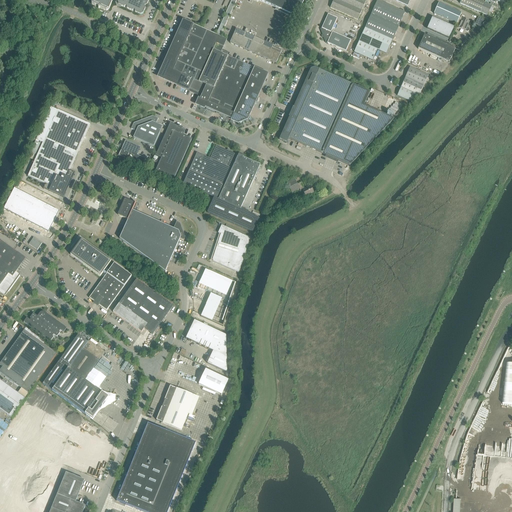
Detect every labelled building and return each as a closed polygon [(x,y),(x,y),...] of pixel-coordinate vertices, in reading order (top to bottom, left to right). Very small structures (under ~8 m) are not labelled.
[(91,0),(91,2),(91,4),(98,7),(98,9),(100,8),(106,11),(109,10),(113,0),(118,0),(117,2),(119,5),(139,14),(143,13),(149,0),(91,0)] [(257,0),(277,9),(276,11),(290,17),(291,15),(296,17),(303,0),(257,0)] [(333,0),(330,8),(358,20),(366,0),(333,0)] [(377,0),(365,28),(354,52),(372,61),(377,50),(386,54),(405,13),(377,0)] [(461,0),(460,4),(487,16),(492,7),(476,0),(461,0)] [(434,14),(444,19),(456,24),(457,24),(457,23),(459,24),(458,28),(465,31),(467,32),(468,31),(469,31),(469,30),(469,29),(469,28),(467,28),(469,22),(460,17),(461,13),(438,3),(434,14)] [(328,43),(346,51),(351,40),(331,32),(337,19),(328,15),(322,28),(321,28),(320,30),(325,43),(327,44),(328,43)] [(480,21),(472,17),(470,21),(478,25),(480,21)] [(427,28),(427,30),(449,39),(449,38),(453,29),(454,29),(454,28),(432,18),(431,19),(427,28)] [(222,50),(227,40),(184,21),(160,77),(201,95),(197,104),(240,123),(248,120),(268,74),(226,56),(228,53),(222,50)] [(282,50),(236,29),(230,43),(276,64),(282,50)] [(440,59),(449,63),(455,49),(424,35),(418,49),(413,61),(435,71),(440,59)] [(467,40),(461,47),(463,49),(469,42),(467,40)] [(401,87),(414,94),(419,96),(428,76),(410,67),(401,87)] [(288,139),(350,166),(394,120),(364,106),(366,101),(370,92),(361,89),(357,87),(352,85),(314,68),(310,69),(293,108),(293,107),(288,117),(289,117),(279,140),(287,143),(288,139)] [(419,96),(414,94),(401,87),(397,96),(411,102),(412,100),(413,101),(419,96)] [(28,177),(60,191),(90,125),(57,110),(28,177)] [(131,129),(136,131),(133,138),(153,147),(162,127),(156,124),(158,119),(152,116),(134,123),(131,129)] [(161,159),(155,172),(174,180),(191,140),(182,136),(185,131),(187,132),(187,131),(182,129),(183,128),(182,128),(182,129),(178,127),(179,127),(178,127),(170,124),(156,156),(161,159)] [(119,156),(134,162),(140,148),(126,141),(119,156)] [(260,165),(243,158),(243,157),(243,156),(242,156),(239,155),(239,156),(216,146),(210,159),(197,153),(183,184),(214,198),(207,213),(253,233),(259,219),(248,214),(240,210),(259,168),(260,165)] [(287,183),(292,193),(299,189),(300,191),(302,190),(306,198),(314,194),(310,186),(304,189),(301,182),(297,184),(295,179),(287,183)] [(14,189),(4,209),(48,232),(59,212),(14,189)] [(118,214),(119,216),(128,220),(127,221),(128,221),(120,239),(165,272),(180,239),(184,241),(185,238),(180,224),(177,222),(174,229),(133,211),(136,203),(135,204),(126,200),(124,201),(118,214)] [(221,234),(212,260),(213,260),(213,262),(239,273),(250,238),(221,225),(218,233),(221,234)] [(42,244),(34,238),(29,244),(37,250),(42,244)] [(105,272),(107,270),(108,271),(110,267),(108,265),(111,262),(81,240),(70,255),(100,277),(103,273),(106,275),(107,274),(105,272)] [(5,296),(19,276),(20,275),(16,272),(26,259),(1,241),(0,241),(0,292),(5,296)] [(111,269),(107,274),(106,275),(89,298),(107,311),(110,306),(128,281),(131,276),(114,264),(111,269)] [(197,288),(225,300),(233,282),(205,270),(197,288)] [(144,329),(152,335),(173,306),(136,280),(113,312),(141,333),(144,329)] [(25,322),(50,340),(52,337),(56,340),(58,338),(56,336),(60,330),(62,332),(65,329),(46,315),(47,314),(45,313),(44,312),(42,312),(41,313),(40,313),(39,314),(37,318),(33,315),(30,321),(28,319),(25,322)] [(186,339),(204,347),(212,329),(194,320),(186,339)] [(212,329),(204,347),(213,351),(207,364),(227,373),(226,335),(212,329)] [(0,365),(2,367),(0,370),(0,372),(28,393),(57,354),(24,330),(0,363),(0,365)] [(58,362),(42,384),(93,420),(105,403),(108,402),(111,404),(112,401),(115,401),(115,395),(99,392),(84,381),(105,352),(88,340),(87,342),(78,335),(58,362)] [(502,404),(511,405),(511,364),(507,364),(502,404)] [(228,380),(205,370),(198,384),(221,395),(228,380)] [(0,410),(10,418),(25,398),(0,380),(0,410)] [(170,386),(156,420),(162,423),(181,431),(195,396),(176,388),(176,389),(170,386)] [(148,424),(116,501),(143,511),(167,511),(195,443),(148,424)] [(49,511),(82,511),(85,506),(76,502),(84,480),(66,473),(49,511)]
